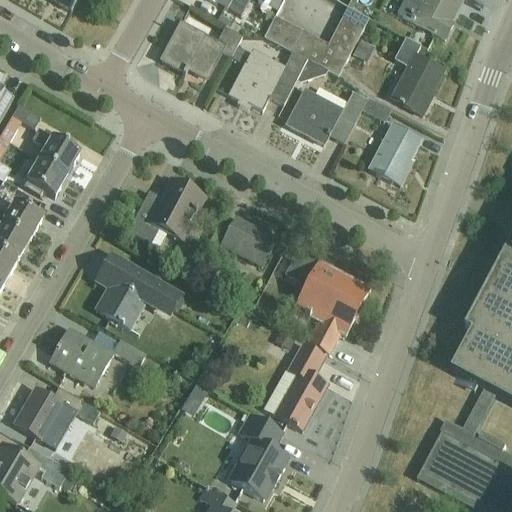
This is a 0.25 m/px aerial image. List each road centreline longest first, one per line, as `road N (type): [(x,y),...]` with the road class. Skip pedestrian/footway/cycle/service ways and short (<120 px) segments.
road 1 (residential): [(431,265),(151,119)]
road 2 (residential): [(0,384),(151,119)]
road 3 (residential): [(338,511),(431,265)]
road 4 (residential): [(431,265),(507,36)]
road 5 (residential): [(103,90),(0,25)]
